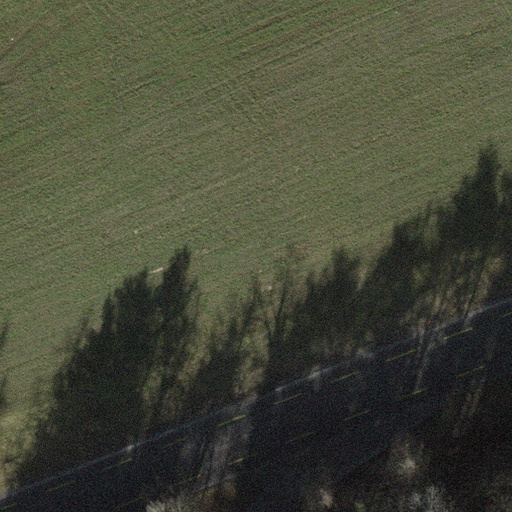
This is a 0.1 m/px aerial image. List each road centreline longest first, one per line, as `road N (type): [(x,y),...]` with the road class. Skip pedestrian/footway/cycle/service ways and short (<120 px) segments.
road 1 (unclassified): [(511,337),(50,511)]
road 2 (track): [(213,511),(409,373)]
